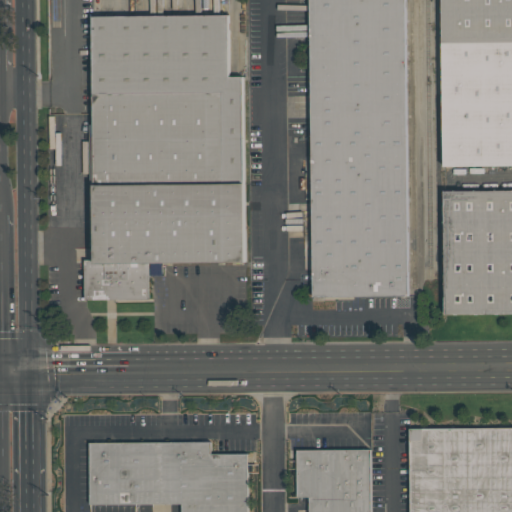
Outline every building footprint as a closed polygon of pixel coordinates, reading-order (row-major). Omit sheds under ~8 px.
[(405,0),(409,296),(324,297),(324,300),(314,300),(314,297),(314,296),(312,67),(308,67),(308,48),(311,48),(310,0),(405,0)] [(442,0),(511,0),(511,165),(445,166),(442,0)] [(229,15),(230,77),(244,77),(246,262),(151,263),(151,299),(85,300),(85,260),(95,260),(92,16),(229,15)] [(445,191),(511,190),(511,313),(446,314),(445,191)] [(150,276),(163,276),(163,263),(151,263),(150,276)] [(511,428),(511,511),(409,511),(409,429),(511,428)] [(210,454),(248,453),(248,511),(180,511),(180,504),(90,505),(89,444),(210,442),(210,454)] [(294,448),(372,448),(372,511),(310,511),(310,497),(295,497),(294,448)]
